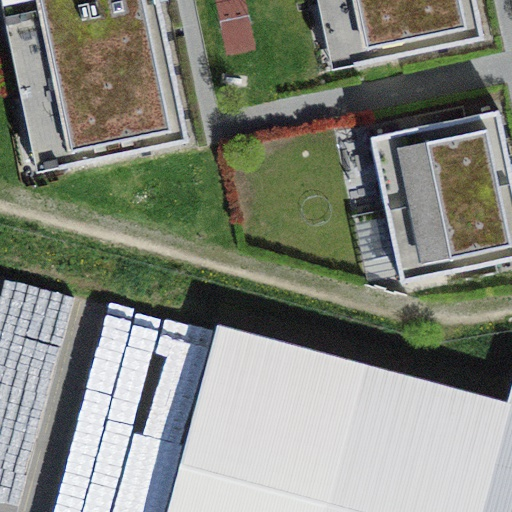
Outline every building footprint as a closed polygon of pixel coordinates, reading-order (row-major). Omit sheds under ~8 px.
[(158,0),(26,0),(61,167),(188,140),(158,0)] [(477,0),(343,0),(357,65),(485,38),(477,0)] [(511,175),(498,109),(370,136),(386,208),(511,182),(511,175)] [(511,182),(386,208),(401,281),(511,257),(511,182)] [(511,511),(511,378),(475,511),(511,511)]
